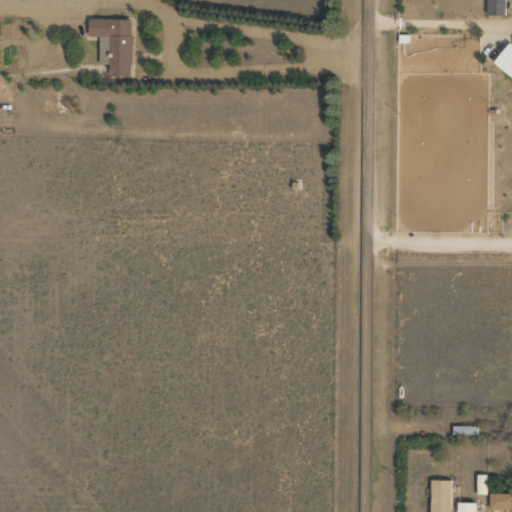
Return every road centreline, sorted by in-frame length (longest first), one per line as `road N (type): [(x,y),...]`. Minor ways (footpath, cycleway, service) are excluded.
road 1 (residential): [(363,511),(366,0)]
road 2 (residential): [(366,64),(511,61)]
